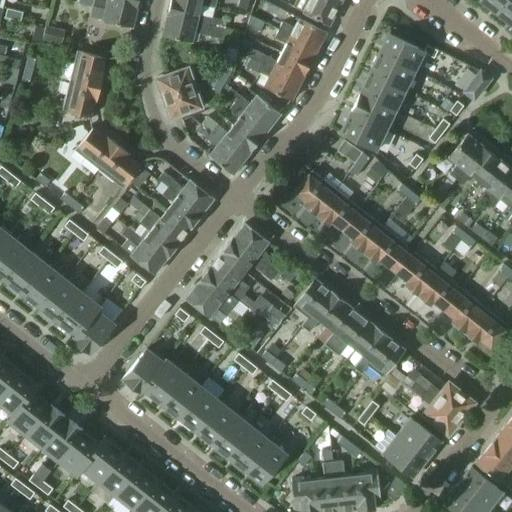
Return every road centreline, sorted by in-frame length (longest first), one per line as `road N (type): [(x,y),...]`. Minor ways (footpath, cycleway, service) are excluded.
road 1 (residential): [(495,402),(234,198)]
road 2 (residential): [(234,198),(315,102),(367,0)]
road 3 (residential): [(234,198),(172,150),(156,123),(144,75),(156,0)]
road 4 (residential): [(95,372),(234,198)]
road 5 (residential): [(95,372),(103,395),(248,511)]
road 6 (residential): [(409,511),(495,402)]
